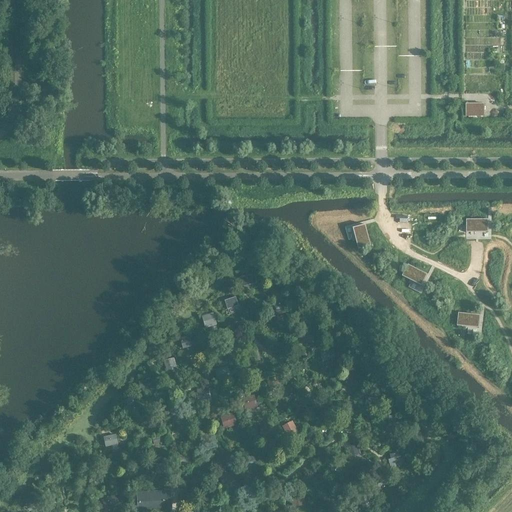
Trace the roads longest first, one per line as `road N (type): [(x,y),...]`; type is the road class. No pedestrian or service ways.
road 1 (track): [(162,97),(346,97)]
road 2 (unclassified): [(511,174),(365,176)]
